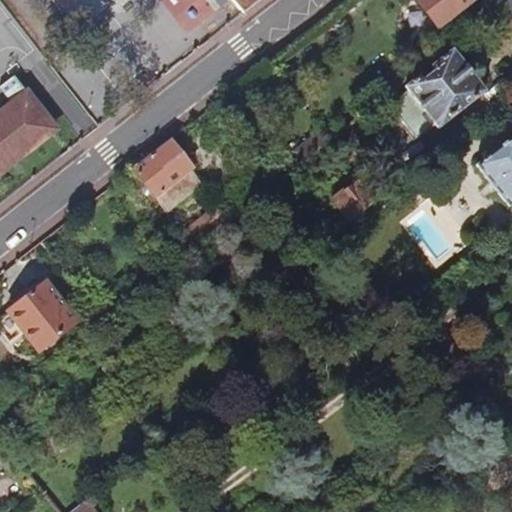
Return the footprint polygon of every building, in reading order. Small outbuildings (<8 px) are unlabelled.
[(51,0),(76,30),(105,8),(98,0),(51,0)] [(231,0),(243,14),(260,0),(231,0)] [(414,0),(438,30),(475,0),(414,0)] [(511,0),(505,0),(503,2),(511,14),(511,0)] [(454,53),(386,107),(413,141),(432,126),(440,136),(489,96),(454,53)] [(0,173),(55,130),(13,76),(0,86),(0,89),(12,104),(0,113),(0,173)] [(274,81),(245,105),(262,127),(271,120),(260,106),(269,99),(274,106),(289,95),(276,79),(274,81)] [(511,136),(475,166),(508,207),(511,204),(511,136)] [(169,140),(131,169),(132,170),(166,213),(202,185),(191,171),(193,170),(169,141),(169,140)] [(308,140),(287,157),(291,163),(295,167),(316,151),(308,140)] [(445,152),(442,148),(434,155),(436,159),(445,152)] [(282,160),(270,170),(276,178),(288,168),(287,166),(282,160)] [(291,163),(287,166),(288,168),(290,171),(295,167),(291,163)] [(381,197),(388,192),(372,172),(335,201),(334,200),(305,223),(297,213),(270,235),(294,265),(318,246),(364,211),(381,197)] [(173,242),(182,254),(228,218),(218,207),(173,242)] [(45,283),(0,318),(0,330),(9,342),(23,331),(39,352),(78,322),(45,283)] [(91,310),(80,319),(89,329),(100,320),(91,310)] [(511,344),(504,335),(487,349),(497,360),(511,347),(511,344)] [(0,399),(0,412),(13,402),(6,394),(0,399)] [(25,448),(14,457),(27,473),(38,465),(25,448)]
